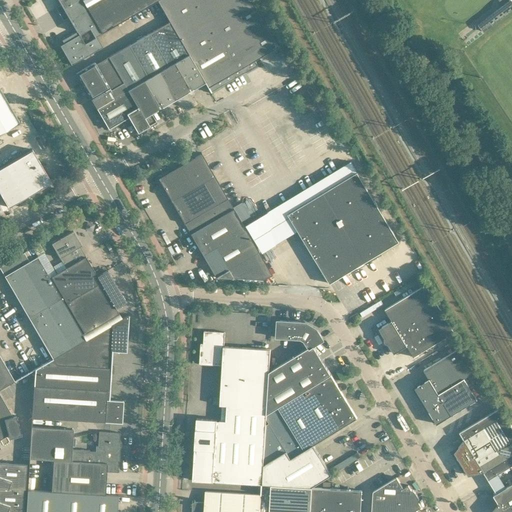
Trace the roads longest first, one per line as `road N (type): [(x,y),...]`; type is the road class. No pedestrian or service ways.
road 1 (track): [(511,406),(281,0)]
road 2 (unclassified): [(448,511),(322,308),(298,299),(161,296)]
road 3 (track): [(511,259),(367,0)]
road 4 (tertiary): [(157,511),(161,296)]
road 5 (tertiary): [(101,179),(13,34)]
road 6 (unclassified): [(101,179),(221,108)]
road 7 (tertiary): [(161,296),(101,179)]
